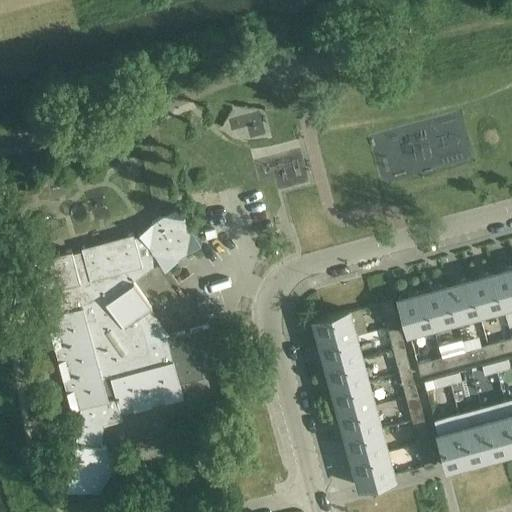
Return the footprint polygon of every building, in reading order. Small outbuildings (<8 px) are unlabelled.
[(121,414),(182,397),(184,396),(181,382),(204,376),(203,371),(216,367),(212,353),(216,353),(208,326),(161,339),(144,314),(152,308),(133,281),(159,262),(164,269),(201,242),(175,206),(138,233),(140,236),(135,238),(134,234),(83,249),(83,252),(74,255),(73,251),(32,263),(41,294),(44,294),(51,317),(48,318),(64,379),(67,393),(71,411),(80,409),(75,443),(72,443),(65,487),(99,492),(116,462),(110,454),(105,453),(105,446),(100,445),(103,426),(123,420),(121,414)] [(511,304),(511,266),(493,271),(503,307),(511,304)] [(503,307),(493,271),(470,278),(479,313),(503,307)] [(479,313),(470,278),(447,284),(456,319),(479,313)] [(456,319),(447,284),(423,290),(433,326),(456,319)] [(433,326),(423,290),(398,297),(408,332),(433,326)] [(356,335),(349,310),(313,320),(320,345),(356,335)] [(399,323),(395,312),(384,315),(387,326),(399,323)] [(362,358),(356,335),(320,345),(327,368),(362,358)] [(405,346),(402,335),(390,338),(393,350),(405,346)] [(487,344),(491,356),(502,353),(499,341),(487,344)] [(467,362),(479,359),(476,347),(464,351),(467,362)] [(444,368),(456,365),(453,354),(441,357),(444,368)] [(368,382),(362,358),(327,368),(333,391),(368,382)] [(411,370),(408,358),(396,361),(400,373),(411,370)] [(510,367),(507,358),(495,362),(497,371),(510,367)] [(421,375),(433,372),(430,360),(417,363),(421,375)] [(497,371),(495,362),(482,365),(485,374),(497,371)] [(462,380),(459,371),(446,374),(449,383),(462,380)] [(449,383),(446,374),(434,378),(437,387),(449,383)] [(418,393),(414,381),(403,384),(406,396),(418,393)] [(374,405),(368,382),(333,391),(339,414),(374,405)] [(423,390),(425,400),(461,393),(459,383),(423,390)] [(511,397),(503,400),(511,431),(511,397)] [(511,449),(511,431),(503,400),(480,406),(494,455),(511,449)] [(424,416),(421,404),(409,407),(412,419),(424,416)] [(381,428),(374,405),(339,414),(346,437),(381,428)] [(494,455),(480,406),(457,412),(470,461),(494,455)] [(470,461),(457,412),(434,418),(447,467),(470,461)] [(387,451),(381,428),(346,437),(352,461),(387,451)] [(430,439),(427,428),(415,431),(419,442),(430,439)] [(394,477),(387,451),(352,461),(359,486),(394,477)] [(437,463),(433,451),(422,454),(425,466),(437,463)]
